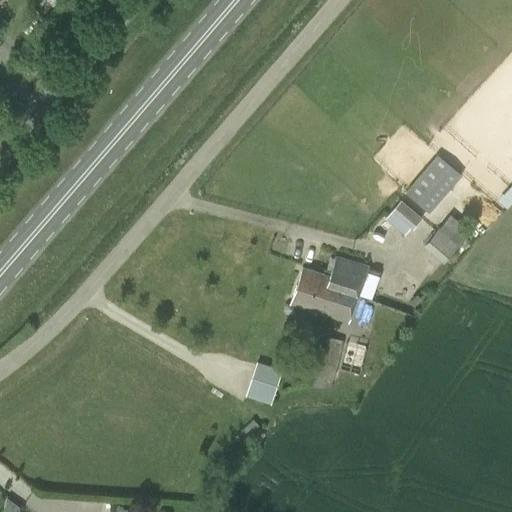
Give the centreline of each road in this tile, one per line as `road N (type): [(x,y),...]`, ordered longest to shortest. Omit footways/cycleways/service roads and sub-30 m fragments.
road 1 (unclassified): [(0,366),(338,0)]
road 2 (primary): [(0,273),(236,0)]
road 3 (unclassified): [(0,154),(132,0)]
